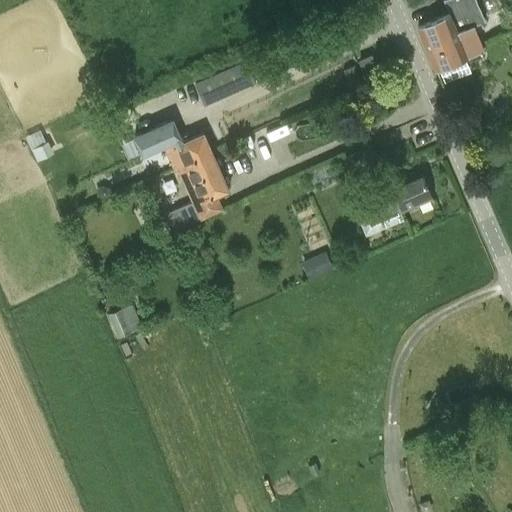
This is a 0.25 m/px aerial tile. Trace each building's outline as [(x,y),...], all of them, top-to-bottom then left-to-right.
[(444,0),(450,14),(417,27),(435,70),(482,51),(471,26),(486,20),(477,0),(444,0)] [(511,52),(507,42),(487,51),(491,60),(511,52)] [(366,76),(378,70),(371,53),(358,59),(366,76)] [(248,82),(238,60),(204,74),(210,88),(232,78),(236,87),(248,82)] [(343,70),(350,87),(363,82),(355,64),(343,70)] [(368,82),(370,87),(388,79),(385,73),(368,82)] [(167,120),(133,135),(143,158),(166,148),(168,153),(170,152),(177,166),(212,151),(203,131),(189,138),(187,133),(180,136),(172,117),(167,120)] [(25,135),(37,159),(53,151),(41,127),(25,135)] [(371,140),(345,151),(354,171),(380,160),(371,140)] [(212,151),(177,166),(178,170),(185,167),(199,197),(161,214),(169,233),(186,224),(224,208),(217,193),(228,188),(212,151)] [(388,187),(392,196),(363,209),(370,224),(399,211),(433,197),(422,174),(388,187)] [(333,267),(327,253),(326,254),(325,252),(300,263),(308,281),(333,270),(332,267),(333,267)] [(94,283),(97,293),(109,288),(105,278),(94,283)] [(117,337),(142,327),(132,303),(108,313),(117,337)] [(450,493),(473,484),(466,467),(443,476),(450,493)]
